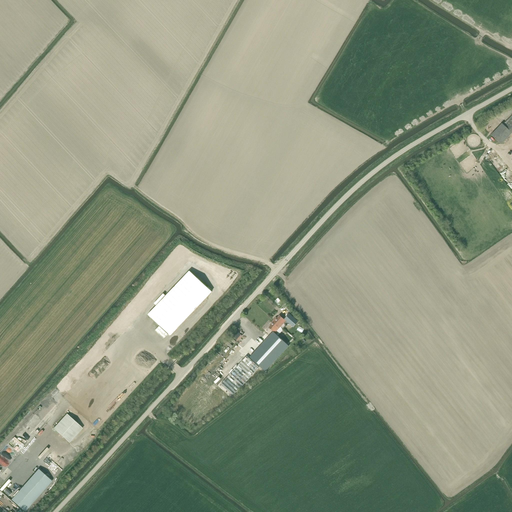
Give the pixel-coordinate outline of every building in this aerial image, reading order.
[(511,115),(503,125),(502,124),(498,128),(491,135),(501,144),(511,133),(511,115)] [(298,322),(289,314),(284,319),(293,327),(298,322)] [(285,324),(287,322),(280,315),(276,319),(275,318),(273,321),(280,327),(284,323),(285,324)] [(254,348),(247,356),(258,366),(266,373),(273,365),(272,365),(283,353),(277,348),(283,341),(277,335),(278,333),(276,331),(280,327),(273,321),(271,323),(268,320),(265,324),(275,333),(268,340),(267,339),(257,351),(254,348)] [(232,395),(258,366),(247,356),(246,356),(221,384),(232,395)] [(86,362),(82,366),(78,363),(75,366),(84,375),(91,367),(86,362)] [(223,394),(225,392),(222,389),(216,394),(223,401),(227,397),(223,394)] [(48,398),(42,405),(45,408),(52,401),(48,398)] [(8,444),(0,452),(0,475),(46,424),(35,414),(8,444)] [(70,443),(83,429),(67,414),(54,429),(70,443)] [(25,511),(52,481),(39,470),(13,500),(25,511)]
